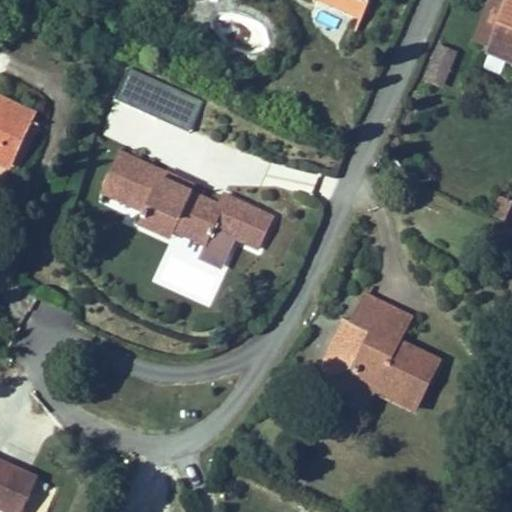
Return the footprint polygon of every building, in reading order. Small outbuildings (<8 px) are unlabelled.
[(325,0),(363,17),(370,0),(325,0)] [(511,0),(507,0),(487,47),(511,58),(511,0)] [(424,79),(445,86),(458,50),(437,42),(424,79)] [(126,73),(118,104),(193,124),(201,93),(126,73)] [(36,112),(0,94),(0,177),(3,179),(36,112)] [(193,189),(195,184),(125,151),(104,194),(144,213),(143,215),(174,230),(205,245),(214,227),(233,236),(248,204),(221,191),(217,200),(193,189)] [(507,219),(511,206),(511,200),(501,196),(494,214),(507,219)] [(174,230),(143,215),(139,223),(170,238),(174,230)] [(332,365),(326,378),(367,399),(371,389),(413,410),(438,360),(395,339),(409,313),(368,293),(352,325),(332,365)] [(321,360),(332,365),(352,325),(341,319),(321,360)] [(367,399),(326,378),(321,387),(362,407),(367,399)] [(45,511),(57,486),(0,460),(0,507),(10,511),(45,511)]
